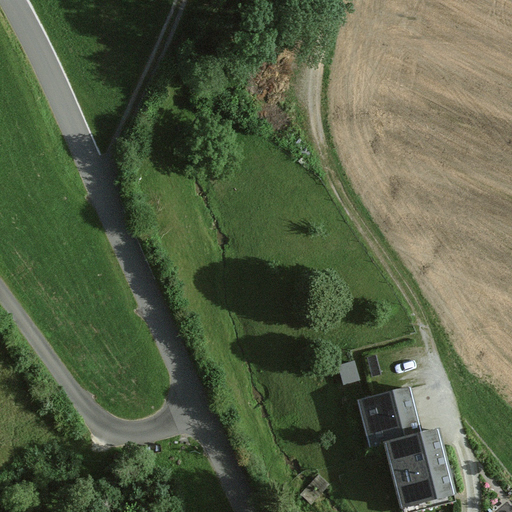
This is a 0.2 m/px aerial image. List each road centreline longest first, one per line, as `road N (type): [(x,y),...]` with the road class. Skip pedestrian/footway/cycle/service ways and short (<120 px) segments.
road 1 (unclassified): [(200,414),(12,0)]
road 2 (track): [(328,0),(315,121),(325,164),(426,346)]
road 3 (residential): [(0,292),(79,398),(111,427),(140,432),(200,414)]
road 4 (track): [(102,186),(179,0)]
